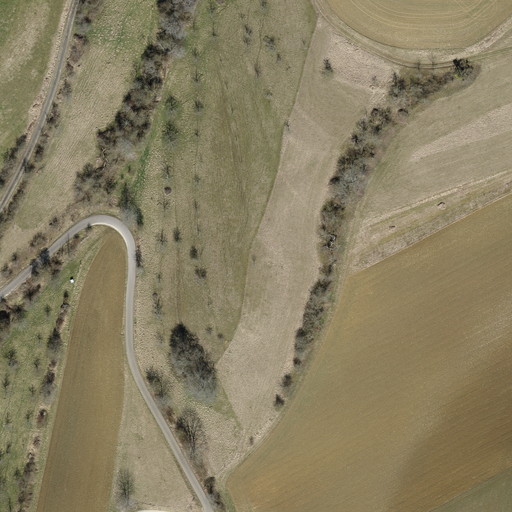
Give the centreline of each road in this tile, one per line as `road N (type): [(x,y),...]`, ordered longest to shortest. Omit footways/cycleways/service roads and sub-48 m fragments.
road 1 (unclassified): [(0,297),(95,218),(127,231),(140,377),(209,511)]
road 2 (track): [(0,209),(39,133),(79,0)]
road 3 (track): [(326,0),(389,55),(426,64),(511,49)]
